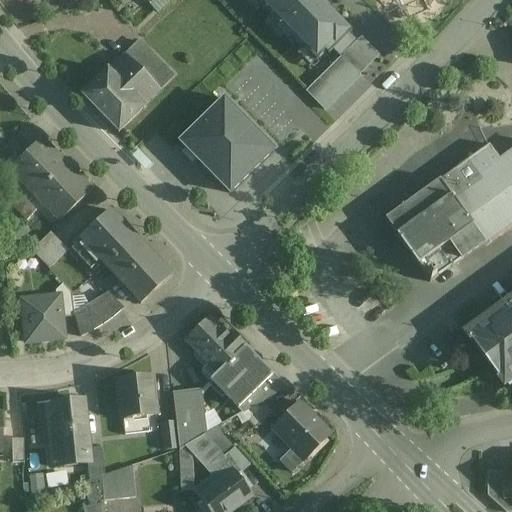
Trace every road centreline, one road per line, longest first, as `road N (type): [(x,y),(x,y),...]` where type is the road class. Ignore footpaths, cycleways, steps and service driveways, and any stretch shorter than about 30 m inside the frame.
road 1 (residential): [(219,268),(490,0)]
road 2 (tertiary): [(0,42),(219,268)]
road 3 (residential): [(0,374),(49,373),(157,331),(219,268)]
road 4 (tertiary): [(219,268),(396,448)]
